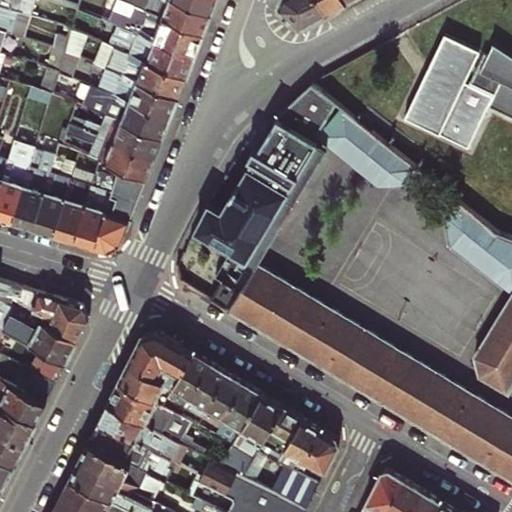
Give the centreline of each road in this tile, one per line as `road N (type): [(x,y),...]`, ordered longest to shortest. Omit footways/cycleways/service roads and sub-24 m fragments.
road 1 (residential): [(135,285),(371,426)]
road 2 (tertiary): [(19,511),(135,285)]
road 3 (tertiary): [(135,285),(208,147),(255,90)]
road 4 (tertiary): [(255,90),(408,0)]
road 5 (residential): [(371,426),(511,509)]
road 6 (residential): [(0,243),(135,285)]
